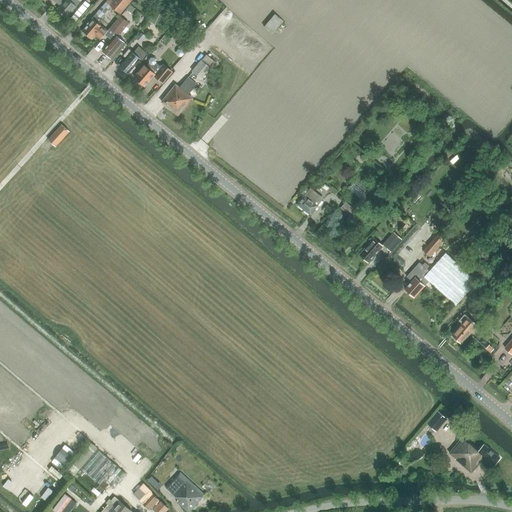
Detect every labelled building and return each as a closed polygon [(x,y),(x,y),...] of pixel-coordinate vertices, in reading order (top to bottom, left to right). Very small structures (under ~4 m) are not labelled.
[(54,0),(61,6),(57,9),(67,17),(80,2),(78,0),(54,0)] [(78,15),(90,0),(82,0),(74,11),(78,15)] [(114,0),(114,1),(113,0),(107,0),(86,25),(87,26),(83,31),(92,39),(96,35),(101,39),(108,31),(103,27),(99,24),(102,20),(101,19),(111,6),(121,14),(132,0),(114,0)] [(134,0),(132,0),(127,7),(132,11),(138,3),(134,0)] [(266,22),(275,29),(285,15),(276,8),(266,22)] [(117,33),(127,20),(122,15),(111,28),(117,33)] [(219,25),(200,47),(209,55),(228,33),(219,25)] [(120,47),(124,42),(116,35),(103,51),(111,58),(113,56),(115,57),(123,49),(120,47)] [(140,47),(137,50),(134,54),(129,49),(124,56),(126,58),(120,66),(129,73),(141,58),(143,60),(148,53),(140,47)] [(176,85),(162,102),(178,116),(192,98),(189,95),(197,84),(197,85),(202,79),(216,62),(206,55),(197,66),(191,62),(185,70),(190,75),(188,77),(179,88),(176,85)] [(163,83),(173,72),(161,62),(158,66),(155,64),(156,62),(156,59),(154,58),(151,58),(149,60),(149,63),(150,63),(146,67),(145,65),(138,73),(139,74),(135,79),(144,86),(154,75),(163,83)] [(57,143),(70,131),(62,123),(47,139),(55,146),(57,143)] [(302,194),(304,195),(297,204),(311,215),(322,200),(319,197),(320,195),(310,188),(309,190),(307,188),(302,194)] [(362,216),(346,202),(341,208),(350,216),(345,222),(351,228),(362,216)] [(391,251),(402,239),(394,232),(383,244),(391,251)] [(430,256),(446,239),(440,233),(424,250),(430,256)] [(368,262),(382,246),(374,239),(360,255),(368,262)] [(445,253),(429,271),(427,269),(429,266),(425,263),(423,265),(420,263),(407,277),(412,281),(405,289),(414,297),(429,281),(456,305),(478,282),(445,253)] [(462,344),(477,325),(464,314),(459,321),(462,323),(451,335),(462,344)] [(426,425),(436,432),(446,419),(437,412),(426,425)] [(75,472),(102,444),(95,438),(69,466),(75,472)] [(490,469),(500,458),(483,444),(478,451),(462,438),(449,453),(456,459),(455,460),(471,473),(481,461),(490,469)] [(180,473),(165,489),(178,500),(177,502),(187,511),(189,511),(204,495),(180,473)] [(151,492),(152,492),(152,491),(144,483),(133,494),(143,502),(151,492)] [(151,492),(143,502),(142,503),(150,510),(159,499),(152,492),(151,492)] [(130,511),(131,511),(115,497),(102,511),(130,511)] [(156,511),(165,511),(168,509),(161,502),(153,509),(156,511)]
